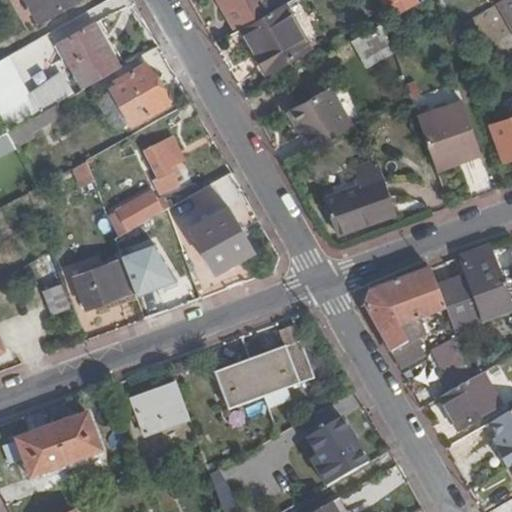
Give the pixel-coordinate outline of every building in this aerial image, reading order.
[(85,0),(28,0),(42,24),(85,0)] [(270,0),(219,0),(238,34),(242,32),(277,11),(270,0)] [(384,0),(394,18),(420,3),(418,0),(384,0)] [(511,0),(505,0),(499,4),(511,25),(511,0)] [(277,11),(242,32),(267,76),(310,51),(284,7),(277,11)] [(371,70),(397,55),(386,23),(355,41),(371,70)] [(86,91),(121,72),(95,25),(60,45),(86,91)] [(5,60),(0,62),(0,116),(9,134),(10,133),(37,119),(5,60)] [(171,107),(149,67),(120,83),(122,86),(114,91),(132,123),(139,119),(141,123),(171,107)] [(313,151),(354,127),(333,93),(292,117),(313,151)] [(464,102),(419,118),(436,164),(467,153),(470,161),(484,156),(464,102)] [(60,106),(37,119),(10,133),(18,147),(37,137),(35,132),(65,116),(60,106)] [(507,162),(511,160),(511,118),(494,125),(507,162)] [(10,133),(9,134),(0,138),(0,156),(18,147),(10,133)] [(181,184),(173,169),(167,157),(184,148),(178,137),(148,153),(168,191),(181,184)] [(167,157),(173,169),(190,160),(184,148),(167,157)] [(82,187),(97,182),(90,163),(77,171),(82,187)] [(370,185),(328,200),(340,233),(398,212),(382,167),(365,173),(370,185)] [(162,232),(240,189),(232,176),(117,239),(121,251),(161,230),(162,232)] [(129,229),(170,206),(166,200),(160,203),(155,193),(120,213),(129,229)] [(258,250),(232,206),(193,229),(218,272),(258,250)] [(511,307),(511,297),(493,248),(461,259),(483,318),(511,307)] [(88,310),(135,293),(124,260),(76,276),(88,310)] [(437,285),(432,270),(371,292),(365,306),(402,369),(423,358),(412,323),(447,310),(437,285)] [(447,310),(456,333),(481,324),(463,275),(437,285),(447,310)] [(56,314),(72,308),(63,284),(47,289),(56,314)] [(135,293),(88,310),(91,317),(138,300),(135,293)] [(288,347),(301,343),(297,332),(284,335),(288,347)] [(448,395),(474,380),(457,336),(432,349),(446,377),(441,379),(448,395)] [(250,361),(265,398),(314,379),(301,343),(288,347),(250,361)] [(230,411),(265,398),(250,361),(217,374),(230,411)] [(503,407),(485,374),(474,380),(448,395),(443,397),(461,430),(503,407)] [(147,436),(190,420),(178,386),(133,402),(147,436)] [(507,470),(511,467),(511,413),(491,425),(499,439),(504,449),(500,451),(498,453),(507,470)] [(17,443),(31,480),(102,454),(88,416),(17,443)] [(334,423),(314,434),(307,439),(308,441),(314,452),(307,457),(324,486),(368,461),(361,448),(359,449),(344,422),(345,420),(344,418),(334,423)] [(495,442),(500,451),(504,449),(499,439),(495,442)] [(156,455),(142,460),(147,474),(151,486),(165,480),(156,455)] [(336,511),(331,502),(312,511),(336,511)]
